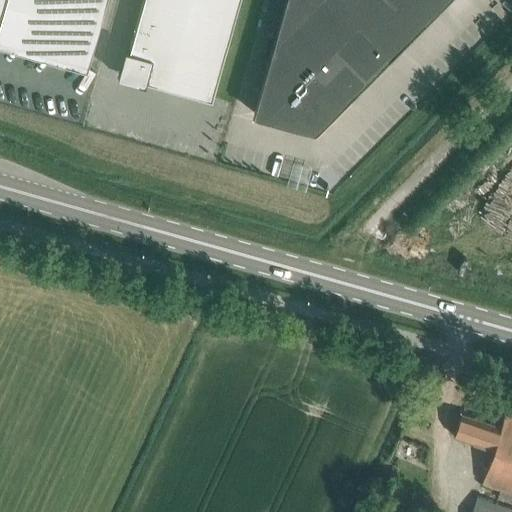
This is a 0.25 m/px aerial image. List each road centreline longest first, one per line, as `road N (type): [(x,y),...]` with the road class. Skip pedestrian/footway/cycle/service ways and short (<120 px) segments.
road 1 (primary): [(461,316),(0,188)]
road 2 (unclassified): [(452,347),(0,220)]
road 3 (unknown): [(470,0),(333,139),(305,142),(250,124)]
road 4 (unclassified): [(370,228),(511,85)]
road 5 (unknown): [(141,0),(122,66),(126,89),(226,126)]
